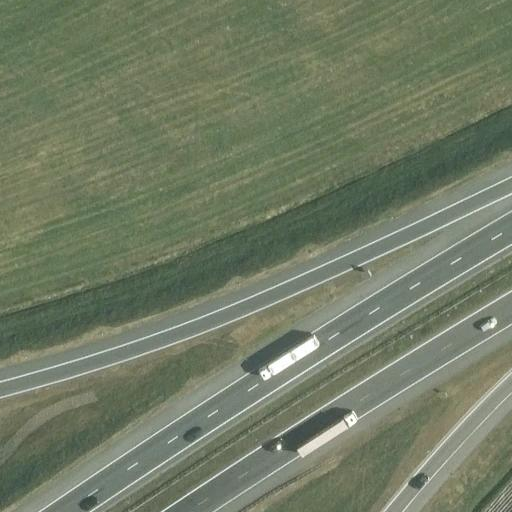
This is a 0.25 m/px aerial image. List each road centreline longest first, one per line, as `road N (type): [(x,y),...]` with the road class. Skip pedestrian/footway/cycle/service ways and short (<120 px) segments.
road 1 (motorway): [(511,187),(264,300),(0,390)]
road 2 (motorway): [(511,228),(66,511)]
road 3 (motorway): [(189,511),(511,309)]
road 4 (motorway): [(393,511),(511,383)]
